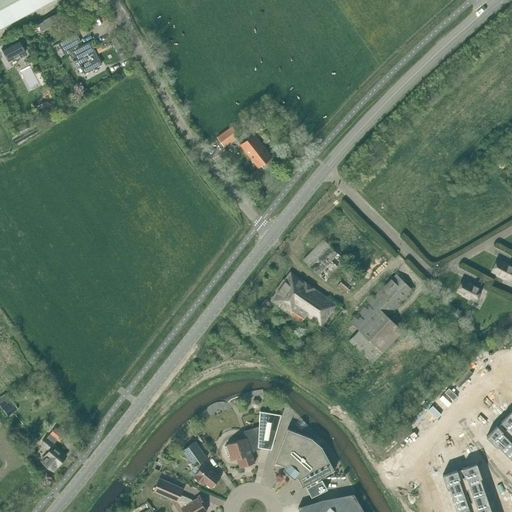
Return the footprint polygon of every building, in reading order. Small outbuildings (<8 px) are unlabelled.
[(0,0),(0,28),(52,0),(0,0)] [(59,13),(39,24),(42,31),(62,20),(59,13)] [(77,34),(59,44),(66,56),(74,52),(78,61),(75,63),(78,69),(82,67),(85,74),(102,65),(90,42),(80,47),(79,44),(82,42),(77,34)] [(116,37),(110,40),(116,50),(122,47),(116,37)] [(26,52),(19,39),(2,48),(9,61),(26,52)] [(231,126),(216,136),(223,145),(237,135),(231,126)] [(271,157),(254,135),(241,145),(258,168),(271,157)] [(323,239),(303,260),(326,282),(346,261),(323,239)] [(511,266),(498,260),(492,271),(497,274),(497,275),(504,279),(504,278),(510,280),(511,275),(511,266)] [(305,315),(321,292),(290,271),(270,300),(301,322),(305,315)] [(359,330),(349,341),(372,363),(382,352),(403,331),(388,317),(414,291),(396,273),(349,321),(359,330)] [(463,280),(457,292),(462,294),(462,295),(469,299),(470,298),(475,301),(481,289),(463,280)] [(337,304),(321,292),(305,315),(321,326),(316,333),(321,337),(337,317),(341,319),(348,312),(337,304)] [(265,299),(260,306),(267,311),(272,304),(265,299)] [(10,397),(0,404),(0,405),(7,416),(18,409),(10,397)] [(511,410),(501,421),(507,427),(508,426),(511,430),(511,410)] [(255,463),(250,449),(258,446),(258,447),(271,449),(281,415),(260,411),(259,426),(244,431),(246,438),(226,445),(227,446),(225,447),(228,456),(230,456),(232,460),(237,459),(240,468),(255,463)] [(498,425),(487,436),(497,447),(498,445),(508,436),(503,432),(504,431),(498,425)] [(57,466),(65,457),(54,447),(55,445),(54,444),(58,440),(60,441),(64,436),(55,428),(42,444),(50,451),(46,456),(41,461),(53,471),(57,466)] [(287,428),(274,462),(275,463),(275,462),(286,466),(284,469),(283,469),(294,479),(295,479),(294,478),(297,477),(302,486),(302,487),(306,485),(307,487),(306,487),(311,497),(327,489),(322,479),(321,479),(320,477),(335,470),(334,469),(322,448),(322,447),(311,437),(311,438),(288,429),(287,428)] [(511,440),(508,436),(498,445),(503,450),(511,441),(511,440)] [(511,441),(503,450),(511,458),(511,441)] [(196,466),(202,461),(207,458),(195,442),(182,451),(193,467),(196,466)] [(202,461),(196,466),(197,467),(200,470),(194,477),(203,484),(204,482),(211,488),(220,477),(203,463),(202,461)] [(477,462),(462,468),(465,475),(466,475),(468,481),(480,477),(482,476),(477,462)] [(457,469),(442,474),(447,489),(449,488),(461,484),(459,478),(460,477),(457,469)] [(480,477),(468,481),(470,487),(482,483),(480,477)] [(177,502),(180,495),(183,489),(159,478),(153,491),(177,502)] [(482,483),(470,487),(474,500),(487,496),(482,483)] [(461,484),(449,488),(451,494),(463,490),(461,484)] [(463,490),(451,494),(455,507),(467,502),(463,490)] [(298,511),(364,511),(354,493),(322,499),(298,507),(298,511)] [(180,495),(177,502),(179,503),(182,507),(181,508),(183,511),(205,511),(206,511),(198,498),(194,500),(180,495)] [(487,496),(474,500),(478,511),(479,511),(491,508),(487,496)] [(470,511),(467,502),(455,507),(457,511),(470,511)]
